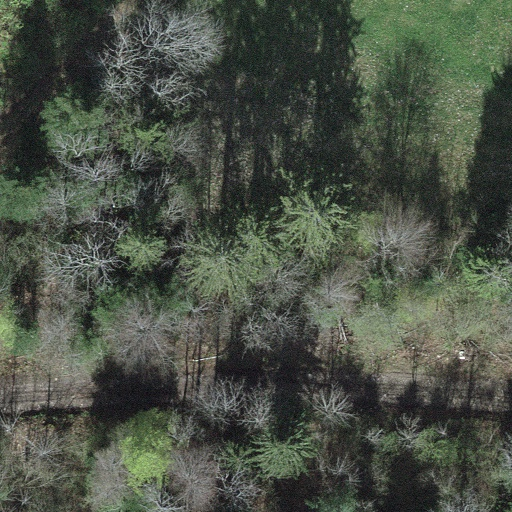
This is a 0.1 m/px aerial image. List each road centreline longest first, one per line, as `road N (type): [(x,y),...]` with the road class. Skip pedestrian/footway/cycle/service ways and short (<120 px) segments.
road 1 (track): [(0,412),(511,415)]
road 2 (track): [(0,140),(165,0)]
